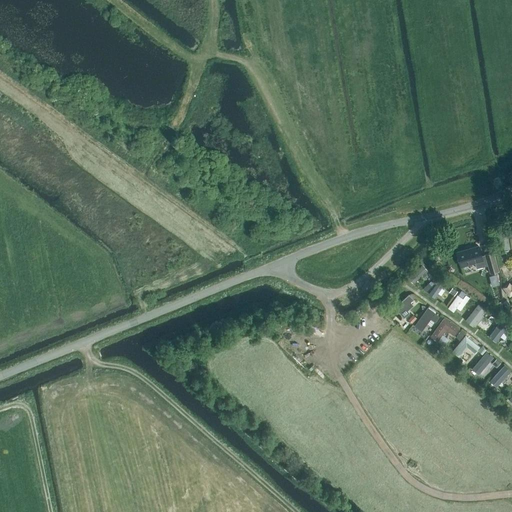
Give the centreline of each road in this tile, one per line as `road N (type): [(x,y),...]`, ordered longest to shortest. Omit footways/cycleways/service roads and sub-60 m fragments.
road 1 (unclassified): [(0,379),(275,267)]
road 2 (track): [(82,344),(89,363),(136,374),(297,511)]
road 3 (track): [(330,353),(359,411),(422,488),(463,497),(511,492)]
road 4 (unclassified): [(275,267),(339,293),(426,218)]
road 5 (unclassified): [(275,267),(360,230),(426,218)]
road 6 (track): [(0,409),(28,409),(50,511)]
